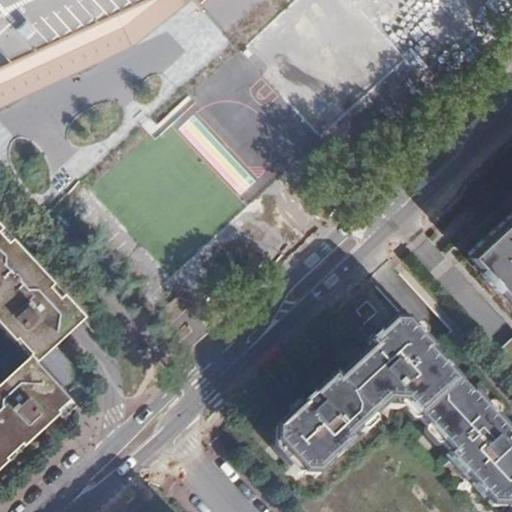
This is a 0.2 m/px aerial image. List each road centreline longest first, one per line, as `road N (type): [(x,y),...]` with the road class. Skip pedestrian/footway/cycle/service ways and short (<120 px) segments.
road 1 (residential): [(167,433),(475,150),(511,97)]
road 2 (residential): [(511,90),(434,149),(255,315)]
road 3 (unknown): [(320,253),(275,180),(278,161),(415,0)]
road 4 (residential): [(255,315),(44,511)]
road 5 (residential): [(255,315),(167,433)]
